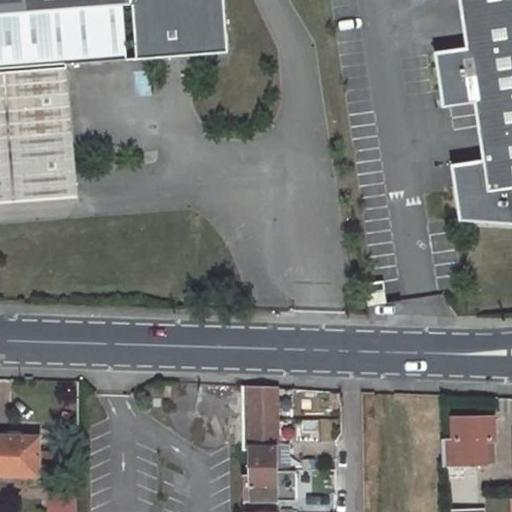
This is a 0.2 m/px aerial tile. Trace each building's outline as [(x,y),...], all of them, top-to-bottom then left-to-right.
[(0,0),(0,198),(73,193),(66,59),(127,55),(122,1),(132,1),(137,56),(228,48),(224,0),(0,0)] [(511,0),(462,0),(469,49),(438,54),(446,108),(478,104),(486,162),(454,166),(463,221),(511,224),(511,0)] [(385,282),(365,284),(367,294),(386,291),(385,282)] [(386,292),(367,295),(369,305),(387,303),(386,292)] [(243,402),(243,432),(243,451),(250,451),(251,504),(279,505),(277,389),(242,387),(243,402)] [(243,402),(226,402),(227,433),(243,432),(243,402)] [(452,439),(443,439),(444,465),(487,463),(486,440),(494,440),(493,417),(451,419),(452,439)] [(51,452),(39,451),(40,436),(0,434),(0,487),(7,487),(7,473),(52,474),(51,452)] [(495,463),(494,440),(486,440),(487,463),(495,463)] [(336,470),(310,470),(310,483),(336,482),(336,470)] [(77,511),(77,486),(52,485),(51,511),(77,511)]
